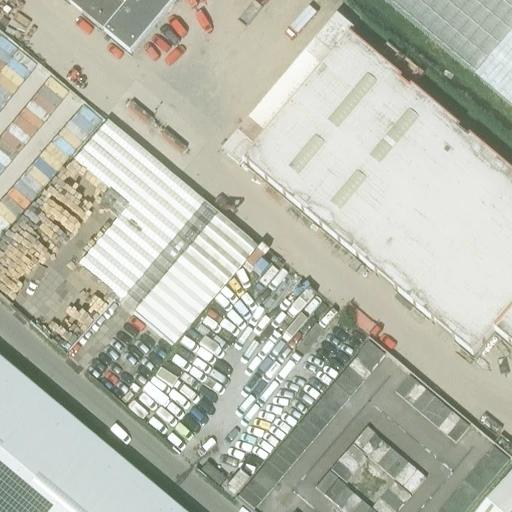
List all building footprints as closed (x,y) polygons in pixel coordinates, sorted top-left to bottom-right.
[(63,0),(132,56),(175,4),(178,0),(63,0)] [(511,0),(378,0),(434,47),(511,111),(511,0)] [(476,357),(496,333),(511,347),(511,171),(353,37),(358,31),(341,17),(319,43),(339,60),(262,151),(242,134),(225,154),(239,165),(244,160),(250,166),(476,357)] [(106,126),(72,165),(127,211),(77,269),(119,305),(169,247),(180,256),(131,315),(171,348),(221,290),(255,251),(106,126)] [(369,342),(243,491),(259,505),(385,356),(369,342)] [(172,511),(0,367),(0,511),(172,511)] [(410,377),(396,393),(463,449),(476,433),(410,377)] [(376,418),(362,434),(428,490),(442,474),(376,418)] [(511,463),(501,454),(452,511),(480,511),(511,474),(511,463)] [(390,461),(370,486),(386,500),(407,475),(390,461)] [(395,511),(338,463),(325,479),(363,511),(395,511)] [(511,511),(511,478),(483,511),(511,511)] [(411,479),(390,504),(400,511),(410,511),(427,492),(411,479)]
